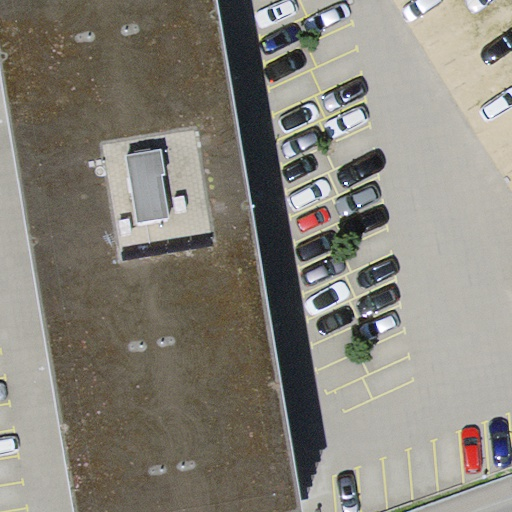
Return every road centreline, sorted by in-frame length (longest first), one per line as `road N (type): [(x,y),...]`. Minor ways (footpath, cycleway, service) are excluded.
road 1 (unknown): [(511,355),(326,0)]
road 2 (unknown): [(0,282),(39,511)]
